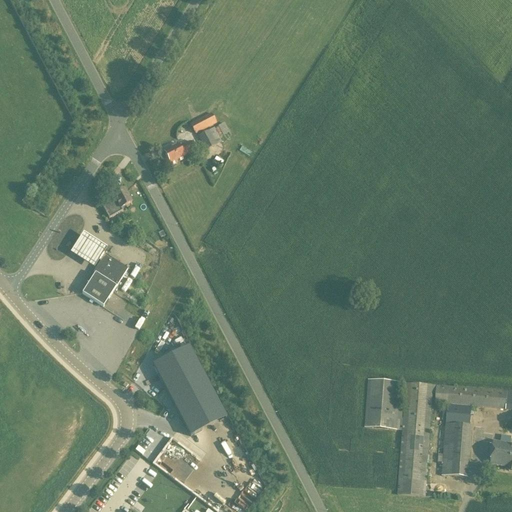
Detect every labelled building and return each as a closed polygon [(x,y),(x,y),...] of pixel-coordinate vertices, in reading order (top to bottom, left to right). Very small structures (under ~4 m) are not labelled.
[(189,125),(195,135),(216,124),(211,114),(191,124),(189,125)] [(228,134),(223,124),(218,127),(209,131),(197,137),(205,152),(216,146),(220,144),(218,140),(228,134)] [(180,147),(178,144),(163,152),(170,164),(195,151),(190,142),(180,147)] [(109,202),(101,206),(109,219),(122,212),(120,209),(131,203),(127,196),(125,193),(124,190),(111,197),(113,200),(109,202)] [(106,253),(83,239),(72,258),(94,272),(106,253)] [(82,294),(103,308),(106,304),(113,293),(128,269),(106,256),(90,281),(85,290),(82,294)] [(152,366),(190,437),(201,431),(192,414),(217,401),(189,347),(152,366)] [(133,356),(126,368),(136,374),(143,361),(133,356)] [(427,476),(433,386),(407,384),(404,420),(398,420),(401,384),(370,382),(366,429),(397,431),(398,431),(403,431),(398,496),(425,498),(427,476)] [(435,405),(447,406),(441,477),(468,479),(472,427),(470,427),(471,407),(511,410),(511,393),(436,387),(435,405)] [(508,471),(511,472),(511,445),(494,442),(490,465),(508,468),(508,471)]
